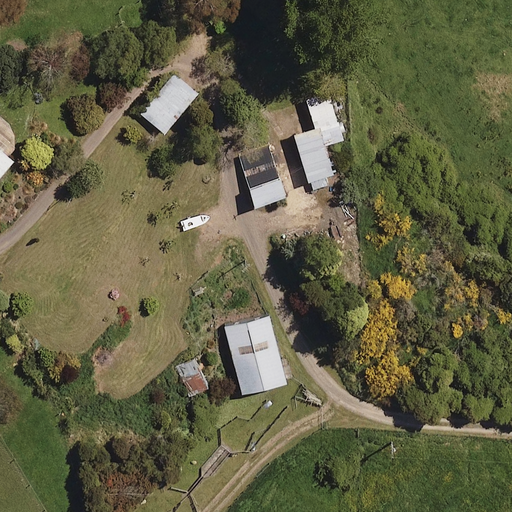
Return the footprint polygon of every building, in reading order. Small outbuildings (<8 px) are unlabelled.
[(198,88),(172,69),(140,114),(166,132),(198,88)] [(343,135),(329,89),(306,96),(315,125),(294,131),(311,188),(327,183),(324,173),(334,170),(325,141),(343,135)] [(0,171),(13,156),(0,145),(0,171)] [(284,194),(268,145),(239,154),(244,168),(255,204),(284,194)] [(286,376),(269,312),(224,324),(242,388),(286,376)] [(208,383),(194,357),(179,365),(193,391),(208,383)]
